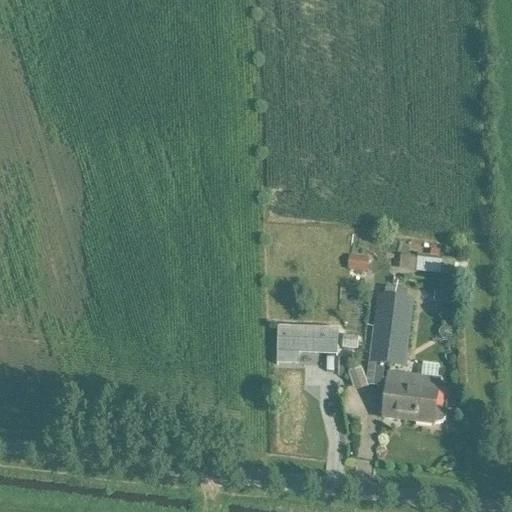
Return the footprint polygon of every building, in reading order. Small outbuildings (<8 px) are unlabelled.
[(456,263),(401,255),(399,267),(454,274),(456,263)] [(348,271),(368,273),(370,259),(350,256),(348,271)] [(449,304),(451,292),(435,290),(434,302),(449,304)] [(405,367),(413,301),(378,297),(371,363),(384,364),(405,367)] [(278,328),(277,366),(299,367),(299,355),(326,356),(326,350),(338,351),(338,330),(278,328)] [(453,337),(453,333),(451,329),(447,328),(444,328),(441,330),(439,334),(443,340),(447,341),(450,340),(453,337)] [(361,337),(345,336),(344,348),(360,349),(361,337)] [(384,364),(371,363),(368,383),(382,384),(384,364)] [(368,386),(361,367),(348,371),(354,390),(368,386)] [(434,424),(438,424),(443,423),(446,420),(446,415),(444,411),(440,409),(436,409),(439,380),(437,380),(420,378),(412,377),(411,381),(389,379),(388,383),(383,382),(379,413),(385,414),(384,419),(398,421),(399,415),(416,417),(415,423),(434,425),(434,424)]
